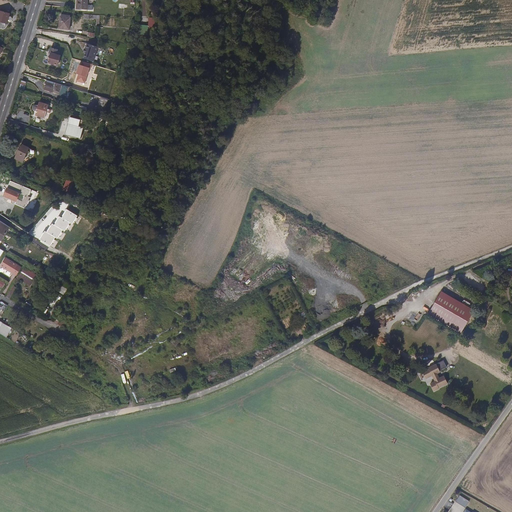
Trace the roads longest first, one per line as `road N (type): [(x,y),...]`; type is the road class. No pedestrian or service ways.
road 1 (unclassified): [(511,246),(421,282),(198,394),(0,440)]
road 2 (unclassified): [(436,511),(511,404)]
road 3 (secondary): [(0,120),(37,0)]
road 4 (track): [(134,408),(120,367),(50,326)]
